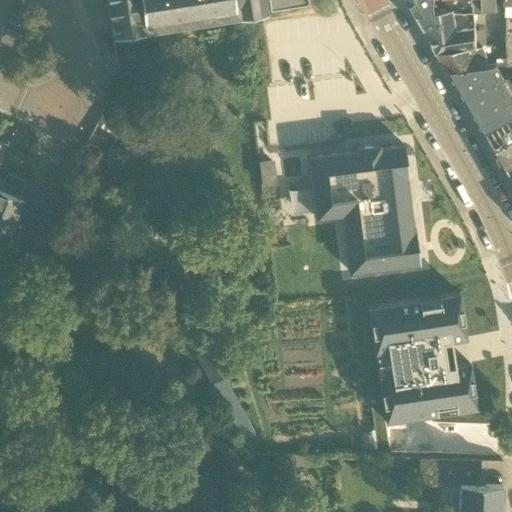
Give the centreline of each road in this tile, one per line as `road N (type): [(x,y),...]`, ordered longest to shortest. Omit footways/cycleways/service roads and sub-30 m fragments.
road 1 (tertiary): [(511,258),(373,0)]
road 2 (residential): [(0,280),(69,125)]
road 3 (residential): [(69,125),(78,55),(56,0)]
